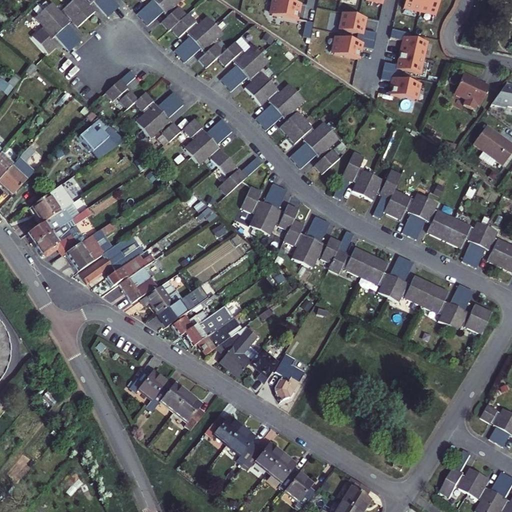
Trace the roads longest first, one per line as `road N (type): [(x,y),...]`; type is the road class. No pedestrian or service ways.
road 1 (residential): [(89,72),(120,46),(138,44),(229,112),(317,203),(511,301)]
road 2 (residential): [(58,326),(91,311),(113,317),(404,498)]
road 3 (residential): [(150,511),(58,326)]
road 4 (track): [(89,383),(52,413),(0,479)]
road 5 (residential): [(447,427),(511,318)]
